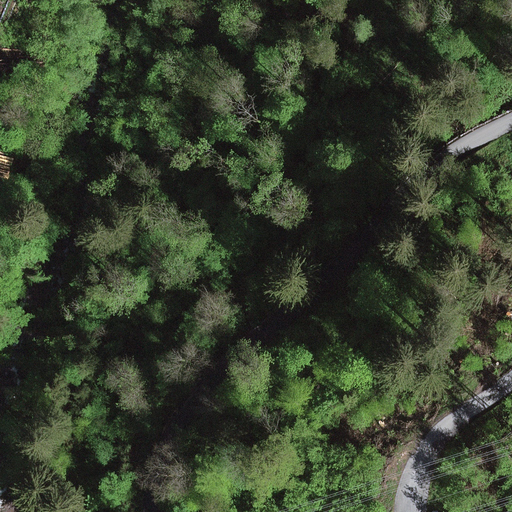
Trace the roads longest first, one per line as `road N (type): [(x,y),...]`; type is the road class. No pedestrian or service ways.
road 1 (tertiary): [(150,511),(170,437),(212,380),(356,250),(435,164),(511,121)]
road 2 (tertiary): [(511,381),(426,455),(411,511)]
